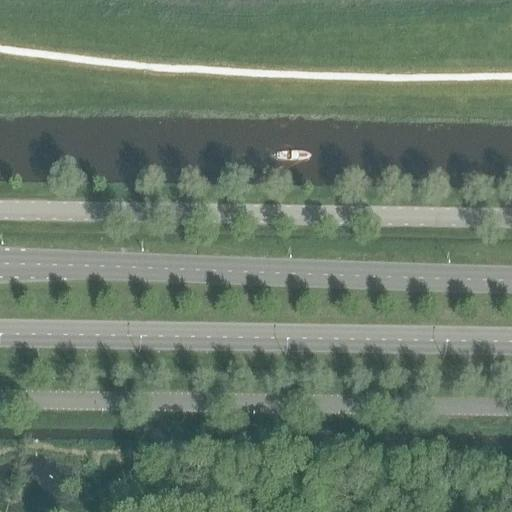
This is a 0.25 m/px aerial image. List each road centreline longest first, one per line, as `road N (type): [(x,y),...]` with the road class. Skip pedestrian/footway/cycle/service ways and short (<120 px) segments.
road 1 (trunk): [(511,280),(0,265)]
road 2 (trunk): [(0,333),(511,341)]
road 3 (tertiary): [(511,218),(0,210)]
